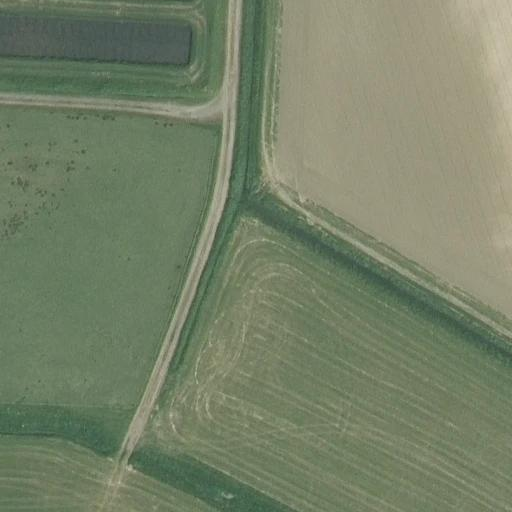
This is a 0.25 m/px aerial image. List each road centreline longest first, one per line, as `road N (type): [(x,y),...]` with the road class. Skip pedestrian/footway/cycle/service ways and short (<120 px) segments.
road 1 (track): [(120,474),(203,250),(226,150),(234,0)]
road 2 (track): [(228,107),(199,113),(0,99)]
road 3 (track): [(264,511),(128,442)]
